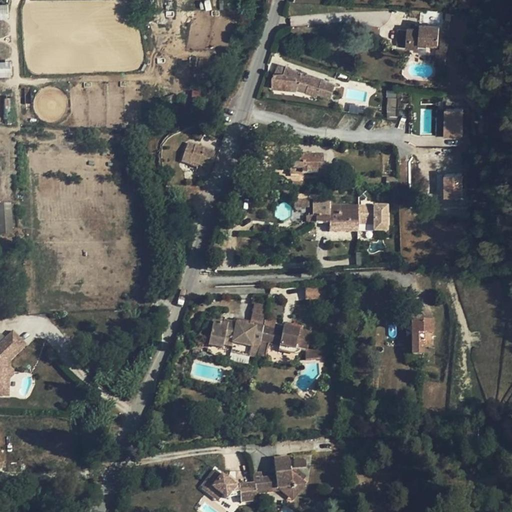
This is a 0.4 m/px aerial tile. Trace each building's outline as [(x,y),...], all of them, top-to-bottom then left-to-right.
[(0,19),(8,19),(8,4),(0,4),(0,77),(11,77),(11,62),(0,62),(0,19)] [(204,48),(206,24),(189,23),(188,47),(204,48)] [(439,26),(420,25),(419,30),(415,30),(407,29),(407,30),(398,29),(397,47),(406,47),(419,48),(419,46),(419,42),(427,42),(427,44),(438,45),(439,26)] [(441,50),(437,50),(435,63),(445,63),(446,51),(441,50)] [(286,66),(278,64),(276,73),(284,72),(286,66)] [(303,72),(286,66),(284,72),(276,73),(273,73),(272,77),(272,87),(296,90),(299,80),(309,84),(306,92),(317,96),(318,93),(331,97),(335,84),(326,81),(327,80),(306,73),(305,75),(302,74),(303,72)] [(309,84),(299,80),(296,90),(306,92),(309,84)] [(396,98),(388,98),(387,110),(395,110),(396,98)] [(444,108),(445,138),(463,138),(462,108),(444,108)] [(195,146),(188,144),(186,150),(185,150),(182,162),(190,165),(191,163),(198,165),(205,167),(209,168),(214,152),(204,149),(204,151),(200,150),(201,148),(195,146)] [(323,155),(290,154),(290,169),(302,170),(302,173),(322,174),(323,155)] [(463,199),(463,174),(443,174),(444,200),(463,199)] [(323,187),(335,188),(335,183),(338,183),(338,178),(323,177),(323,187)] [(397,177),(388,177),(388,189),(398,188),(397,177)] [(332,201),(313,201),(313,218),(316,218),(316,223),(329,224),(329,232),(358,232),(358,228),(358,218),(358,207),(333,207),(332,201)] [(10,203),(0,204),(0,235),(13,235),(10,203)] [(156,287),(149,284),(146,291),(153,294),(156,287)] [(324,285),(304,286),(305,300),(325,299),(324,285)] [(254,304),(249,324),(256,326),(262,327),(266,306),(254,304)] [(432,321),(412,321),(412,355),(423,355),(422,346),(433,346),(432,321)] [(223,324),(213,322),(208,346),(222,349),(224,341),(231,343),(252,347),(253,341),(260,342),(263,327),(262,327),(256,326),(256,328),(245,326),(235,324),(234,326),(223,324)] [(282,331),(263,327),(260,342),(266,343),(268,344),(279,346),(278,350),(294,353),(295,350),(299,330),(283,327),(282,331)] [(299,330),(295,350),(305,351),(306,352),(306,351),(310,332),(299,330)] [(24,345),(12,332),(0,343),(0,393),(5,394),(5,379),(13,371),(7,365),(7,360),(24,345)] [(26,347),(24,345),(7,360),(7,365),(10,367),(10,362),(26,347)] [(324,360),(323,352),(316,352),(306,351),(306,352),(305,351),(305,361),(324,360)] [(13,376),(13,371),(5,379),(5,394),(0,393),(0,397),(9,397),(9,380),(13,376)] [(307,406),(302,401),(297,406),(302,411),(307,406)] [(416,422),(418,403),(410,402),(408,421),(416,422)] [(425,424),(416,427),(417,436),(417,438),(425,439),(425,424)] [(433,425),(425,424),(425,439),(425,441),(433,441),(433,425)] [(484,430),(463,430),(464,443),(472,443),(472,448),(484,448),(484,430)] [(306,457),(294,458),(294,466),(307,464),(306,457)] [(289,459),(274,461),(274,468),(275,473),(275,478),(262,479),(261,474),(253,475),(254,485),(256,501),(262,500),(262,496),(258,494),(277,491),(277,488),(278,488),(294,501),(306,485),(302,482),(294,475),(293,474),(291,474),(289,459)] [(226,479),(215,471),(206,482),(223,495),(226,499),(228,497),(240,496),(241,503),(256,501),(254,485),(239,486),(233,482),(232,484),(226,479)] [(306,477),(298,471),(294,475),(302,482),(306,477)] [(223,495),(206,482),(202,488),(219,501),(223,495)]
